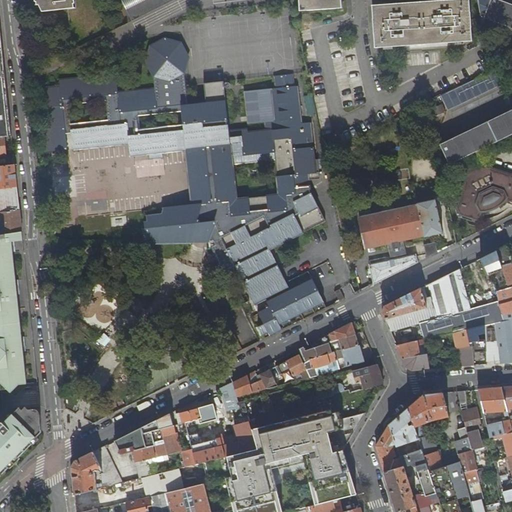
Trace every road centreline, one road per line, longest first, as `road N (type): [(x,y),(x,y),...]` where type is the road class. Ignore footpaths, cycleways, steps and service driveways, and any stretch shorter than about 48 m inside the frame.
road 1 (residential): [(6,0),(56,458)]
road 2 (residential): [(364,305),(56,458)]
road 3 (residential): [(511,231),(364,305)]
road 4 (residential): [(380,511),(364,446),(402,382)]
